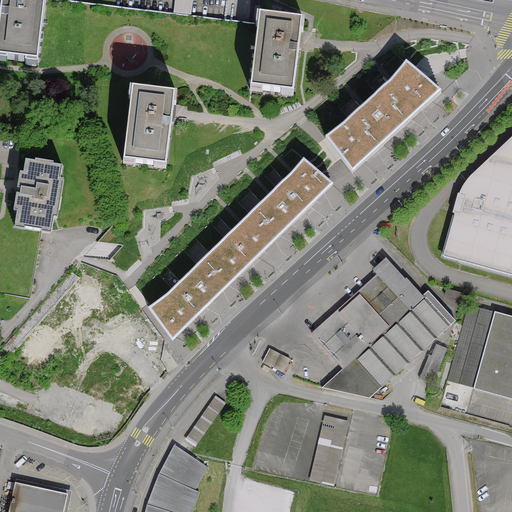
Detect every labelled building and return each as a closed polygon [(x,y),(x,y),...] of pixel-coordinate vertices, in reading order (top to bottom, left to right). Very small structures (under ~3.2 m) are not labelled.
[(35,0),(0,0),(0,61),(28,65),(35,0)] [(193,0),(174,0),(173,15),(192,16),(193,0)] [(305,26),(259,20),(250,90),(295,96),(305,26)] [(326,138),(355,169),(438,94),(409,63),(326,138)] [(168,98),(123,93),(115,164),(161,169),(168,98)] [(462,191),(458,199),(441,261),(511,280),(511,141),(466,185),(462,191)] [(145,311),(172,339),(330,188),(303,161),(145,311)] [(59,169),(21,164),(19,179),(13,178),(9,211),(15,212),(13,229),(46,233),(49,217),(58,219),(63,182),(57,181),(59,169)] [(322,389),(369,400),(454,324),(427,294),(422,300),(386,260),(373,272),(376,276),(312,333),(344,369),(322,389)] [(452,304),(453,301),(459,301),(460,287),(445,285),(444,303),(452,304)] [(511,400),(511,319),(469,308),(448,381),(454,384),(447,406),(468,412),(475,389),(511,400)] [(447,351),(438,348),(433,359),(430,358),(420,382),(433,387),(447,351)] [(269,351),(263,363),(284,373),(290,360),(269,351)] [(215,397),(184,442),(194,448),(225,404),(215,397)] [(324,412),(311,478),(337,483),(350,417),(324,412)] [(146,506),(144,511),(192,511),(199,495),(194,494),(206,469),(174,447),(159,474),(146,506)] [(9,511),(64,511),(68,495),(16,483),(9,511)]
